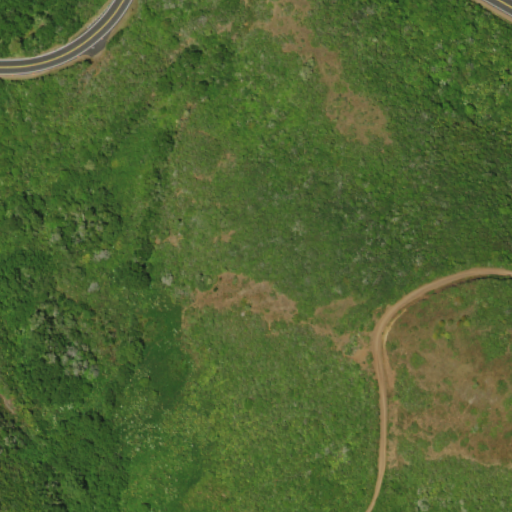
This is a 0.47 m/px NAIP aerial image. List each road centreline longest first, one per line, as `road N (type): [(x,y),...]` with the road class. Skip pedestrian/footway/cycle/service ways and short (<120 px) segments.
road 1 (residential): [(498,0),(120,9),(91,40),(51,61),(0,66)]
road 2 (track): [(371,511),(382,489),(385,411),(375,376),(377,306),(461,267),(492,263),(511,271)]
